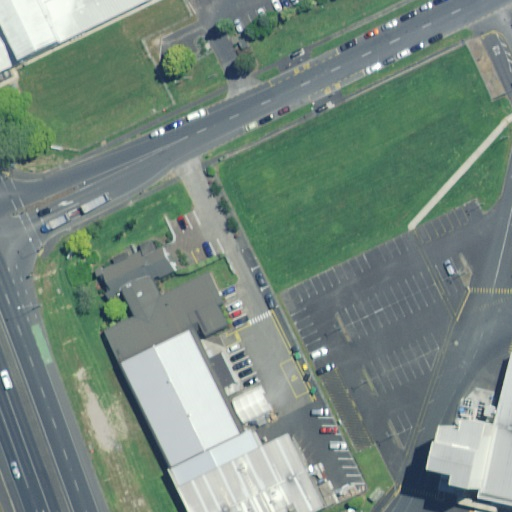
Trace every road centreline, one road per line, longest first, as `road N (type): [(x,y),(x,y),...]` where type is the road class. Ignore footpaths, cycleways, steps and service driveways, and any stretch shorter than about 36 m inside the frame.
road 1 (tertiary): [(479,0),(0,223)]
road 2 (trunk): [(0,278),(86,511)]
road 3 (trunk): [(43,511),(0,395)]
